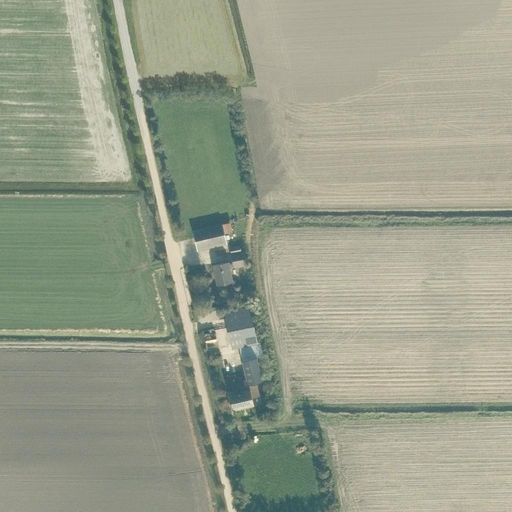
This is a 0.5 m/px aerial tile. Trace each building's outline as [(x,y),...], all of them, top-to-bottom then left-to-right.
[(224,221),(227,230),(234,228),(231,219),(224,221)] [(197,250),(227,243),(222,224),(193,231),(197,250)] [(241,252),(240,246),(230,247),(231,254),(241,252)] [(230,267),(246,264),(243,252),(231,254),(233,263),(229,264),(228,262),(213,265),(217,285),(232,282),(230,267)] [(224,312),(232,348),(239,347),(242,361),(246,379),(247,385),(246,385),(244,386),(242,386),(243,391),(228,394),(232,410),(253,405),(251,398),(259,396),(256,383),(262,382),(258,367),(263,366),(262,362),(258,363),(256,358),(263,355),(260,342),(257,342),(249,307),(224,312)]
